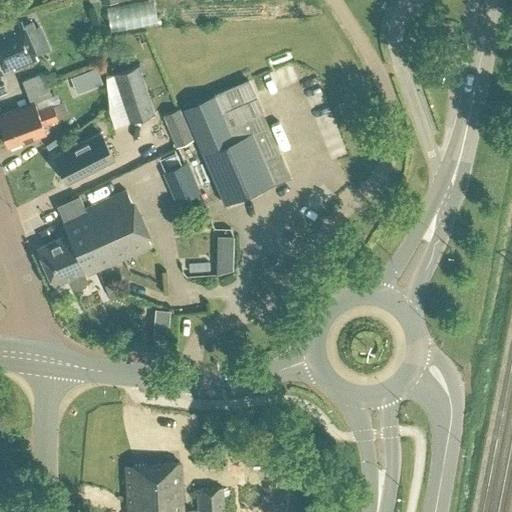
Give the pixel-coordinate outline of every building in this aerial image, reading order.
[(159,0),(111,3),(112,25),(163,21),(161,0),(159,0)] [(38,56),(22,20),(0,29),(0,90),(6,88),(3,82),(0,83),(0,70),(3,69),(2,67),(12,63),(14,67),(38,56)] [(128,119),(154,110),(138,63),(112,72),(128,119)] [(22,79),(27,91),(46,84),(42,71),(22,79)] [(191,103),(183,107),(224,202),(260,187),(272,182),(274,181),(288,175),(288,173),(273,139),(267,125),(267,124),(247,79),(232,85),(214,93),(213,93),(202,98),(194,102),(191,103)] [(46,84),(27,91),(30,101),(0,112),(0,123),(8,145),(45,131),(42,123),(57,118),(51,103),(37,109),(34,101),(50,95),(46,84)] [(175,145),(193,137),(179,106),(162,113),(175,145)] [(68,182),(114,157),(100,131),(54,155),(68,182)] [(176,202),(201,191),(187,160),(162,171),(176,202)] [(89,251),(97,268),(151,244),(126,189),(85,207),(97,232),(85,238),(91,250),(89,251)] [(97,232),(85,207),(62,218),(68,233),(37,247),(53,284),(68,277),(70,281),(73,285),(77,287),(84,283),(86,278),(84,274),(84,272),(85,271),(86,273),(97,268),(89,251),(91,250),(85,238),(97,232)] [(154,309),(151,345),(166,346),(169,310),(154,309)] [(183,511),(180,460),(126,464),(129,511),(183,511)] [(306,474),(306,472),(290,472),(290,474),(290,484),(306,484),(306,474)] [(198,508),(198,511),(221,511),(219,484),(194,487),(196,509),(198,508)]
